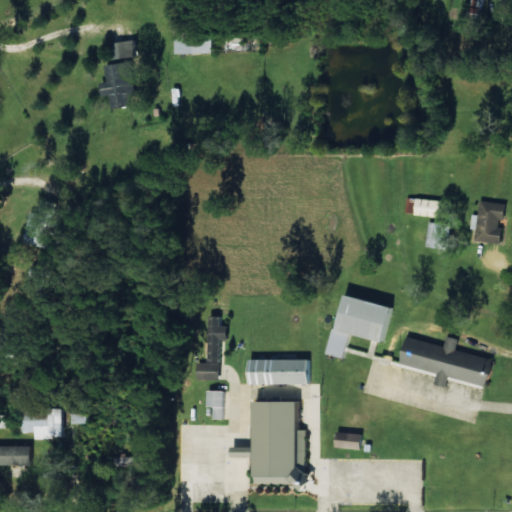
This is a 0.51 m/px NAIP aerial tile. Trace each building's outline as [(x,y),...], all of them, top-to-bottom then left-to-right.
[(177,53),(214,52),(213,32),(177,33),(177,53)] [(139,95),(134,61),(109,64),(111,81),(104,82),(105,96),(114,95),(116,108),(133,106),(132,96),(139,95)] [(407,213),(454,216),(455,201),(408,198),(407,213)] [(55,200),(43,199),(41,212),(30,211),(26,242),(49,245),(55,200)] [(477,240),(504,243),(506,227),(501,226),(502,218),(507,219),(509,204),(483,200),(481,215),(474,214),(472,228),(479,229),(477,240)] [(445,248),(447,222),(430,221),(428,246),(445,248)] [(50,283),(54,272),(37,266),(33,277),(50,283)] [(399,306),(345,293),(331,354),(347,358),(353,333),(390,342),(399,306)] [(250,384),(314,383),(314,358),(250,359),(250,384)] [(207,407),(214,407),(213,418),(226,419),(227,390),(208,390),(207,407)] [(307,401),(258,401),(258,419),(255,419),(255,447),(237,446),(237,457),(261,457),(261,484),(307,484),(307,401)] [(68,438),(68,409),(24,408),(23,431),(35,432),(35,437),(68,438)] [(366,433),(340,433),(339,446),(365,447),(366,433)] [(35,445),(0,445),(0,465),(35,465),(35,445)] [(144,456),(115,457),(115,466),(145,464),(144,456)]
